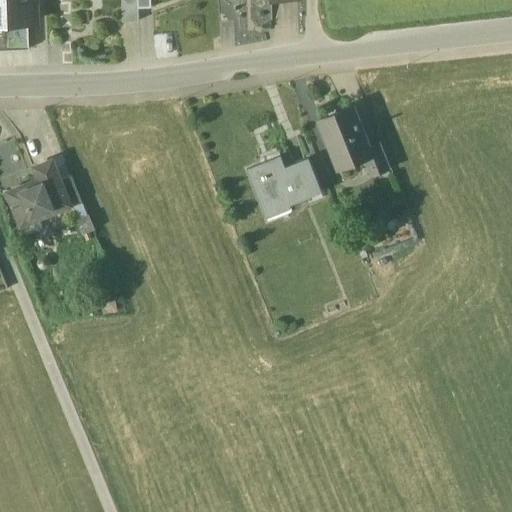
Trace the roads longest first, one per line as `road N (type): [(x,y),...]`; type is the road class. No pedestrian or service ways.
road 1 (residential): [(0,86),(147,81),(316,54),(511,37)]
road 2 (track): [(0,230),(112,511)]
